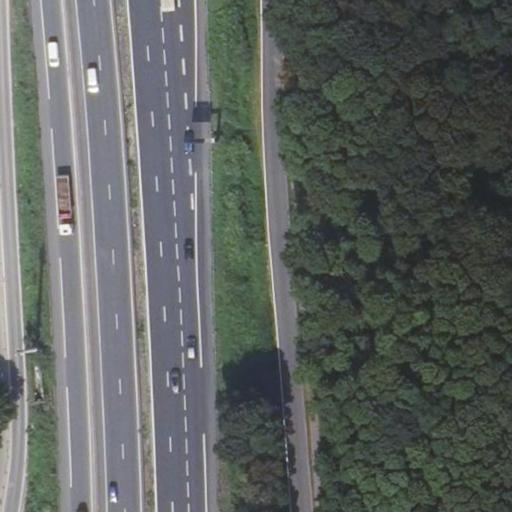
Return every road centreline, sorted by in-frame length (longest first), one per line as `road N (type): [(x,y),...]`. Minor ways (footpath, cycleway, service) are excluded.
road 1 (tertiary): [(302,511),(272,0)]
road 2 (trunk): [(45,0),(74,511)]
road 3 (trunk): [(82,0),(111,511)]
road 4 (trunk): [(167,511),(162,142)]
road 5 (tertiary): [(0,238),(4,511)]
road 6 (trunk): [(162,142),(147,0)]
road 7 (trunk): [(162,142),(163,0)]
